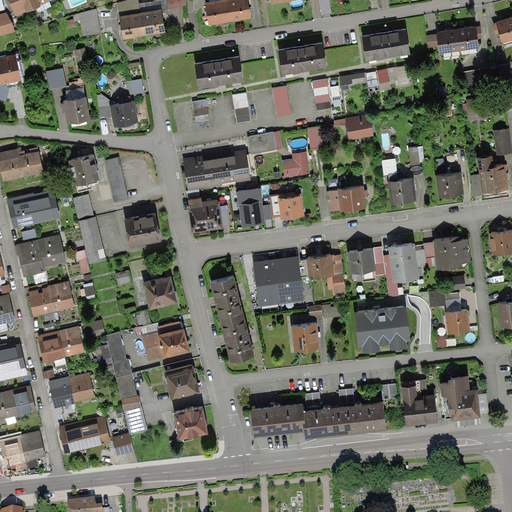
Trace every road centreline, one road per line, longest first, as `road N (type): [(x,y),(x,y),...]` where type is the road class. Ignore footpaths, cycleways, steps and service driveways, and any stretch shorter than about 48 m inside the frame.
road 1 (residential): [(475,0),(159,52),(151,67),(164,141)]
road 2 (residential): [(468,212),(185,250)]
road 3 (secondary): [(511,436),(239,465)]
road 4 (residential): [(217,381),(485,352)]
road 5 (residential): [(54,450),(0,215)]
road 6 (secondary): [(239,465),(61,483)]
road 7 (residential): [(164,141),(0,130)]
road 8 (residential): [(468,212),(485,352)]
road 9 (residential): [(185,250),(217,381)]
